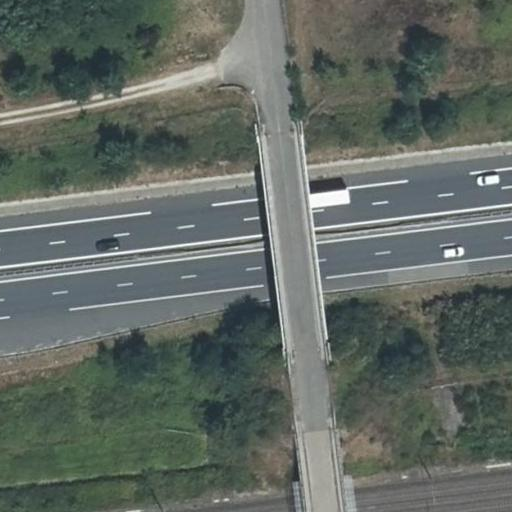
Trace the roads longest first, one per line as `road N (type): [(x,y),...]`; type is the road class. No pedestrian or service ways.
road 1 (unclassified): [(326,511),(263,0)]
road 2 (motorway): [(0,300),(511,238)]
road 3 (motorway): [(511,185),(0,246)]
road 4 (track): [(268,49),(179,80),(0,119)]
